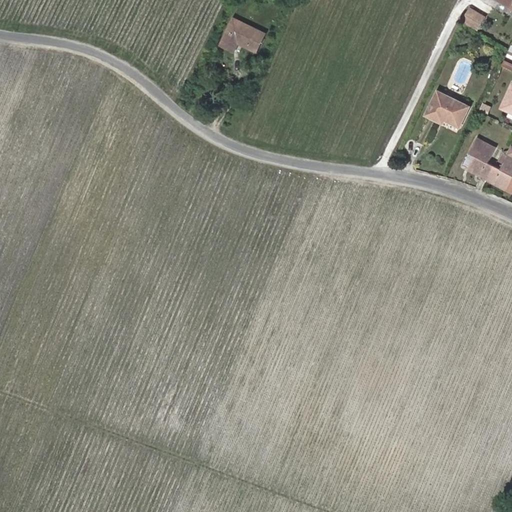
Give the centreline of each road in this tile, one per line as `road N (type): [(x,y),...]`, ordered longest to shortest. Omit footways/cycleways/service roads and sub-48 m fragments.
road 1 (residential): [(511,213),(415,180),(255,154),(202,128),(107,58),(0,34)]
road 2 (track): [(0,391),(324,511)]
road 3 (unknown): [(376,174),(457,0)]
